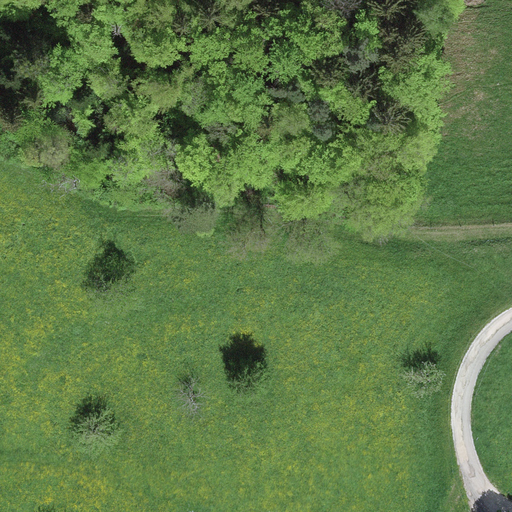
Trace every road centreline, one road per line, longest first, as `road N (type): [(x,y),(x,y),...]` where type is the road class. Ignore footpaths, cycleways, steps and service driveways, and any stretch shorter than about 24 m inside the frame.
road 1 (track): [(511,232),(405,236),(121,215)]
road 2 (track): [(511,316),(477,350),(462,390),(461,438),(483,511)]
road 3 (track): [(149,488),(0,453)]
